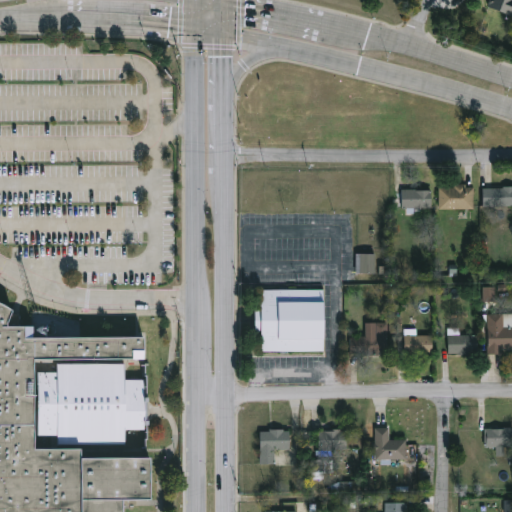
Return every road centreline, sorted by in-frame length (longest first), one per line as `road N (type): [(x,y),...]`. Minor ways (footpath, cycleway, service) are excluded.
road 1 (secondary): [(196,35),(511,113)]
road 2 (residential): [(511,155),(227,159)]
road 3 (residential): [(511,393),(230,395)]
road 4 (secondary): [(196,35),(200,298)]
road 5 (secondary): [(230,395),(227,159)]
road 6 (secondary): [(511,81),(319,31)]
road 7 (secondary): [(72,25),(196,35)]
